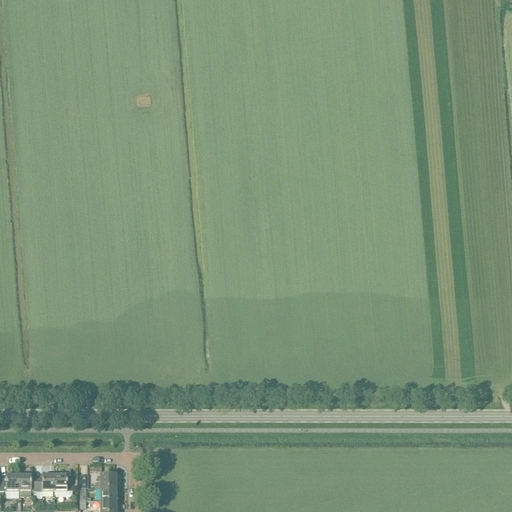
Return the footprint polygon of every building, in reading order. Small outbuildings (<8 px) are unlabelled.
[(101,475),(113,475),(114,467),(101,467),(101,475)] [(37,494),(36,480),(31,480),(31,478),(19,479),(19,495),(19,500),(24,500),(24,495),(37,494)] [(42,478),(42,480),(36,480),(37,494),(55,494),(55,478),(42,478)] [(67,478),(55,478),(55,494),(67,494),(73,494),(73,480),(67,480),(67,478)] [(95,491),(100,491),(115,490),(115,485),(117,485),(117,479),(115,479),(115,478),(100,478),(100,485),(94,485),(95,491)] [(6,479),(6,480),(1,480),(1,494),(6,493),(6,495),(19,495),(19,479),(6,479)] [(100,491),(100,503),(115,503),(115,490),(100,491)] [(100,503),(100,511),(115,511),(115,503),(100,503)]
